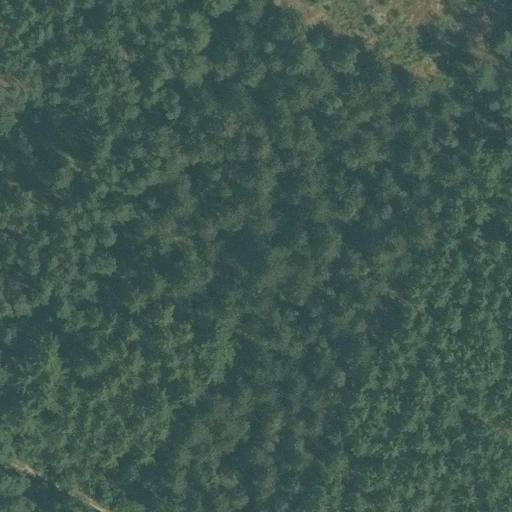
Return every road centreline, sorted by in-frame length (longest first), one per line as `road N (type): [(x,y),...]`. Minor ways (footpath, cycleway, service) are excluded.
road 1 (track): [(225,0),(0,479)]
road 2 (track): [(0,453),(116,511)]
